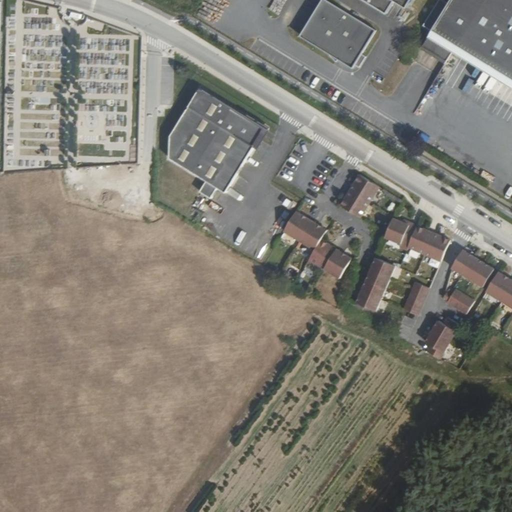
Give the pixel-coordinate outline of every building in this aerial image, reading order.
[(383,25),(341,0),(327,0),(309,32),(338,49),(337,50),(344,57),(353,48),(358,52),(356,56),(367,62),(373,52),(369,49),(383,25)] [(377,0),(393,10),(398,0),(406,0),(413,4),(415,0),(377,0)] [(511,0),(454,0),(455,1),(453,0),(439,0),(428,19),(438,27),(429,42),(451,56),(457,46),(462,39),(511,70),(511,0)] [(457,46),(511,80),(511,70),(462,39),(457,46)] [(264,140),(270,129),(249,116),(248,118),(202,90),(172,136),(171,159),(207,182),(200,193),(211,200),(218,189),(227,194),(261,138),(264,140)] [(361,217),(379,187),(359,175),(341,205),(361,217)] [(283,196),(280,203),(293,209),(296,202),(283,196)] [(297,211),(285,231),(315,250),(310,259),(341,277),(352,258),(322,240),(327,230),(297,211)] [(1,217),(3,232),(9,231),(8,216),(1,217)] [(452,241),(410,223),(409,225),(404,223),(396,219),(388,238),(403,244),(402,247),(409,250),(411,248),(443,262),(452,241)] [(496,270),(464,251),(453,269),(485,288),(496,270)] [(398,266),(379,258),(359,303),(378,311),(398,266)] [(511,280),(500,273),(488,293),(511,307),(511,280)] [(431,289),(418,283),(406,310),(419,316),(431,289)] [(457,291),(454,296),(450,302),(450,303),(469,314),(476,302),(457,291)] [(450,302),(454,296),(449,293),(446,299),(450,302)] [(462,325),(449,318),(445,324),(440,321),(428,342),(433,346),(429,352),(442,359),(462,325)] [(461,369),(463,362),(451,357),(449,364),(461,369)]
